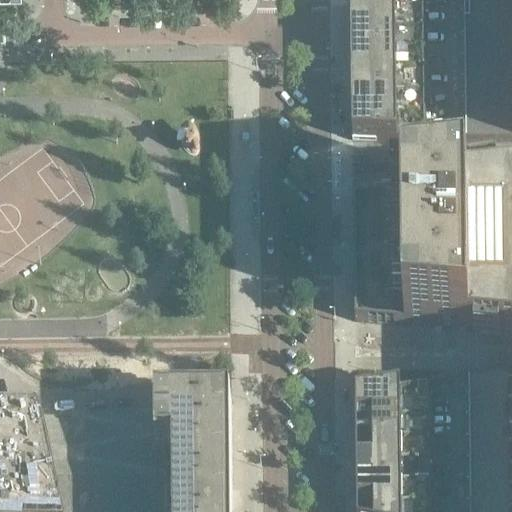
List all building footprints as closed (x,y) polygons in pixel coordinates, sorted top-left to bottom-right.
[(511,511),(511,0),(478,0),(463,1),(463,3),(464,27),(465,145),(466,185),(468,332),(468,380),(469,511),(511,511)] [(425,144),(423,4),(374,8),(374,7),(350,9),(351,66),(351,85),(352,109),(352,128),(352,142),(375,143),(376,143),(376,142),(425,144)] [(511,180),(466,185),(353,196),(355,323),(468,332),(511,334),(511,180)] [(511,511),(511,372),(468,380),(466,380),(466,382),(450,384),(450,383),(379,394),(355,398),(356,498),(356,511),(511,511)] [(231,511),(231,445),(231,407),(193,407),(191,407),(164,408),(155,408),(156,451),(165,451),(165,475),(165,511),(231,511)] [(54,476),(47,440),(46,440),(39,409),(2,410),(0,409),(0,511),(62,511),(58,494),(54,476)] [(165,511),(165,475),(145,475),(54,476),(20,476),(20,511),(165,511)]
